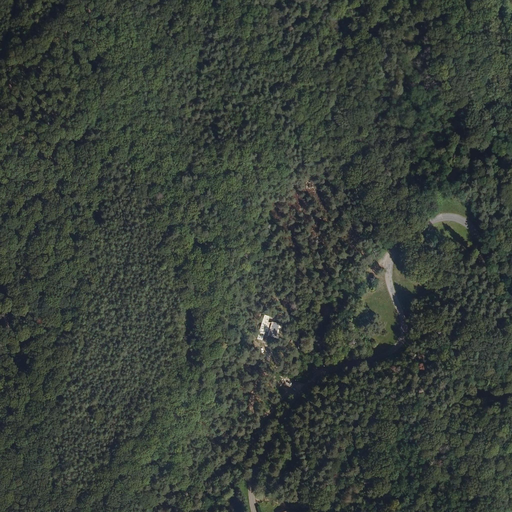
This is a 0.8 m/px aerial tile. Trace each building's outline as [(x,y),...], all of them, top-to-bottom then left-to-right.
[(472,136),(476,128),(470,125),(466,133),(472,136)] [(500,132),(500,131),(499,130),(498,129),(497,129),(496,129),(494,129),(493,129),(492,130),(492,131),(491,132),(491,133),(491,134),(491,136),(492,137),(493,137),(494,138),(495,138),(496,138),(497,138),(498,137),(499,137),(500,136),(500,135),(500,133),(500,132)] [(495,161),(492,148),(488,149),(489,153),(484,154),(483,151),(479,152),(482,165),(489,163),(495,161)] [(511,166),(511,159),(502,162),(504,168),(511,166)] [(263,315),(257,339),(263,340),(264,335),(277,338),(281,324),(268,321),(269,316),(263,315)]
